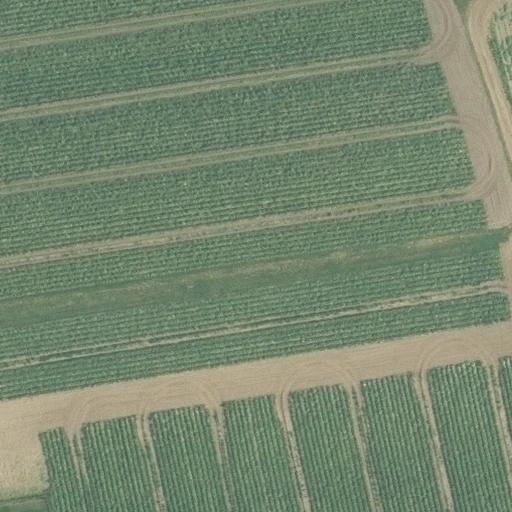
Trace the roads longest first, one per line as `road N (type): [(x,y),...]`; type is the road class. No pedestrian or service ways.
road 1 (track): [(511,238),(0,315)]
road 2 (track): [(484,0),(469,17),(463,43),(511,208)]
